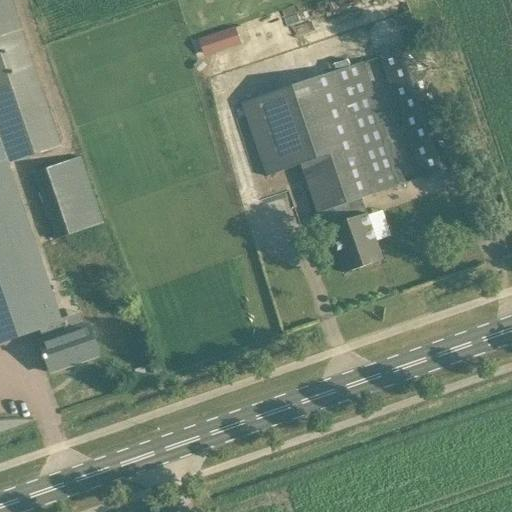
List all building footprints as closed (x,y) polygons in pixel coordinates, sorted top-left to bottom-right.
[(8,165),(61,147),(10,0),(0,0),(0,151),(5,166),(8,165)] [(236,27),(210,36),(217,54),(242,45),(236,27)] [(382,56),(418,159),(424,178),(462,165),(420,43),(382,56)] [(361,199),(406,184),(365,62),(358,65),(357,64),(243,104),(268,177),(303,165),(330,244),(335,242),(346,273),(384,260),(368,214),(367,215),(361,199)] [(0,339),(38,327),(43,341),(38,343),(48,373),(98,356),(87,326),(62,334),(58,321),(61,320),(8,165),(5,166),(0,151),(0,339)] [(81,157),(33,174),(55,239),(102,225),(81,157)]
